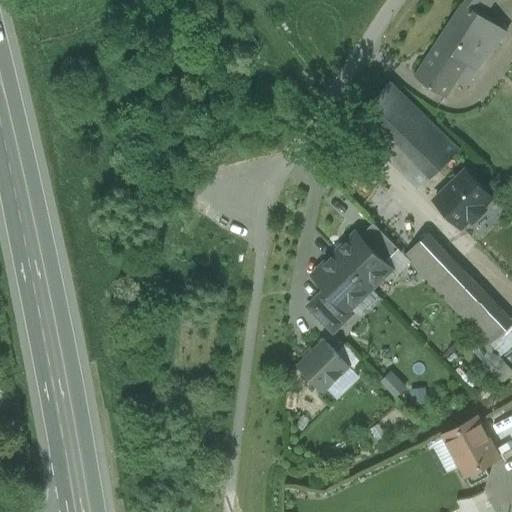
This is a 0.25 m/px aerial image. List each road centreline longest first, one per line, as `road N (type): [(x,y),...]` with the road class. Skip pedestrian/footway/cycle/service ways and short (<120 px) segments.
road 1 (primary): [(73,457),(0,100)]
road 2 (residential): [(260,259),(270,194),(396,0)]
